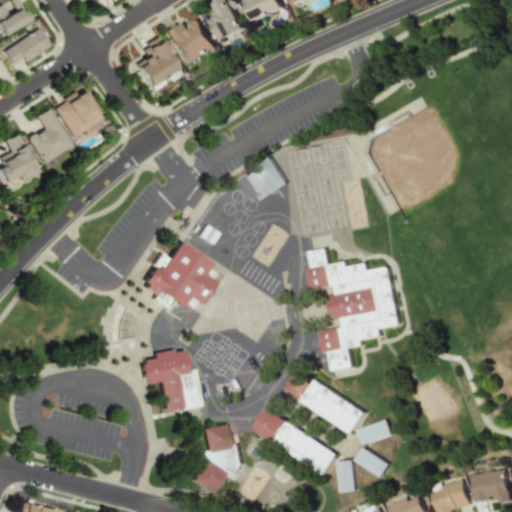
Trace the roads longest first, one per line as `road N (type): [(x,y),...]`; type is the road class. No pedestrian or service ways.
road 1 (tertiary): [(0,285),(72,209),(168,131),(261,74),(421,0)]
road 2 (residential): [(167,511),(0,462)]
road 3 (residential): [(54,0),(154,141)]
